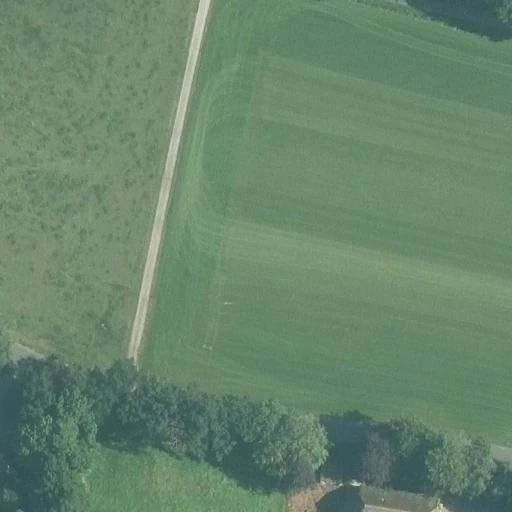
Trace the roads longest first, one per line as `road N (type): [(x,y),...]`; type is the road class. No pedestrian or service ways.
road 1 (unclassified): [(0,342),(70,367),(247,406),(332,414),(511,451)]
road 2 (unknown): [(130,380),(209,0)]
